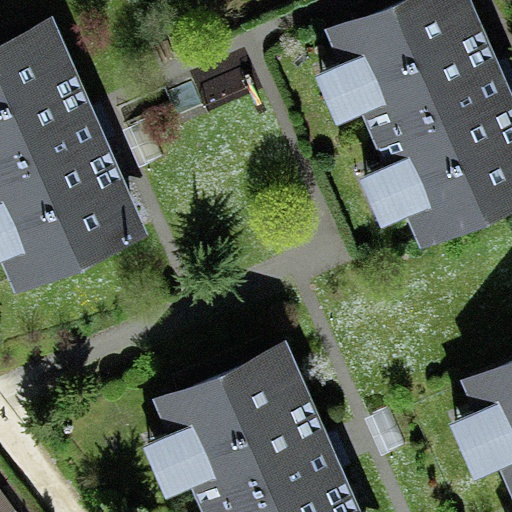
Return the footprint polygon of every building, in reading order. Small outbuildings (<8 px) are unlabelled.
[(426,227),(511,189),(511,116),(501,92),(506,90),(493,61),(489,63),(460,0),(399,0),(338,27),(426,227)] [(0,42),(0,225),(20,271),(132,222),(95,137),(100,135),(87,106),(83,108),(45,22),(0,42)] [(279,346),(167,395),(217,511),(351,511),(330,464),(335,462),(323,434),(318,436),(279,346)] [(511,460),(511,359),(475,376),(511,460)] [(15,511),(3,496),(0,497),(0,511),(15,511)]
